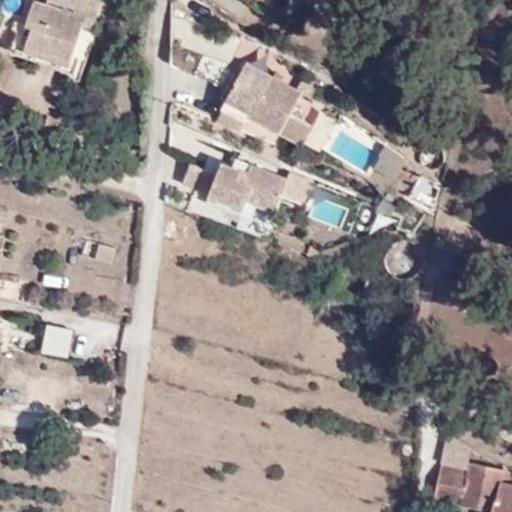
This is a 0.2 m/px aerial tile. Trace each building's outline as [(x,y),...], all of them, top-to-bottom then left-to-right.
[(85,17),(86,14),(89,8),(98,11),(101,0),(52,0),(53,1),(51,0),(38,0),(32,18),(39,20),(30,44),(71,58),(85,17)] [(310,0),(246,0),(254,5),(257,0),(279,0),(302,14),(310,0)] [(95,20),(98,11),(89,8),(86,14),(85,17),(95,20)] [(291,94),(243,70),(240,78),(224,71),(201,121),(216,128),(215,129),(235,139),(240,129),(262,136),(263,134),(295,150),(305,130),(282,119),(292,99),(306,105),(312,91),(297,83),(291,94)] [(400,163),(380,152),(367,174),(388,185),(400,163)] [(88,164),(66,161),(65,172),(86,176),(88,164)] [(214,182),(188,172),(181,191),(207,200),(204,208),(233,219),(234,215),(264,226),(273,200),(294,208),(302,187),(285,181),(283,186),(247,173),(244,179),(218,170),(214,182)] [(420,174),(406,200),(432,214),(446,188),(420,174)] [(388,211),(375,205),(371,215),(384,221),(388,211)] [(9,211),(0,209),(0,220),(7,221),(9,211)] [(98,243),(95,260),(112,263),(115,247),(98,243)] [(68,360),(74,330),(47,325),(41,355),(68,360)] [(511,511),(511,492),(491,488),(494,474),(460,468),(458,476),(433,471),(426,504),(465,511),(511,511)]
